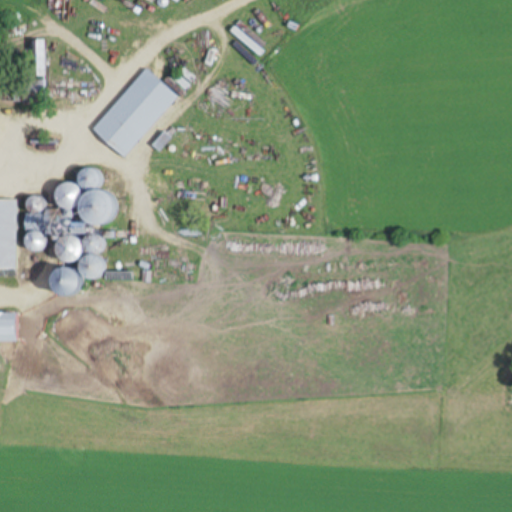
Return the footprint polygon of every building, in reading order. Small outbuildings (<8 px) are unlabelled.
[(45,41),(34,41),(34,80),(16,80),(16,102),(45,102),(45,41)] [(125,159),(177,96),(144,69),(91,132),(125,159)] [(59,210),(72,205),(69,197),(76,194),(72,183),(52,191),(59,210)] [(0,200),(0,270),(16,271),(16,201),(0,200)] [(51,256),(72,265),(81,245),(60,236),(51,256)] [(99,259),(87,259),(87,272),(99,272),(99,259)] [(75,274),(59,269),(52,294),(67,299),(75,274)] [(16,315),(0,314),(0,343),(16,343),(16,315)]
